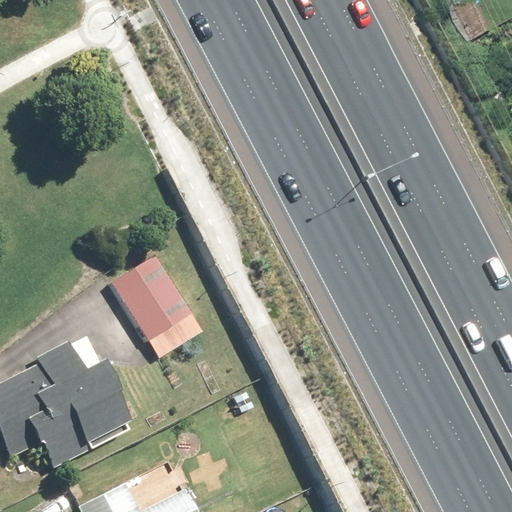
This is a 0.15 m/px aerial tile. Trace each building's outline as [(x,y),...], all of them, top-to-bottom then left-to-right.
[(132,364),(154,349),(161,360),(203,330),(153,259),(111,288),(130,315),(109,330),(132,364)] [(92,335),(0,380),(0,432),(7,447),(32,434),(48,466),(136,422),(92,335)] [(284,418),(269,425),(283,453),(298,446),(284,418)] [(172,455),(160,431),(127,447),(139,471),(172,455)] [(134,471),(75,498),(81,511),(204,511),(188,476),(145,495),(134,471)]
